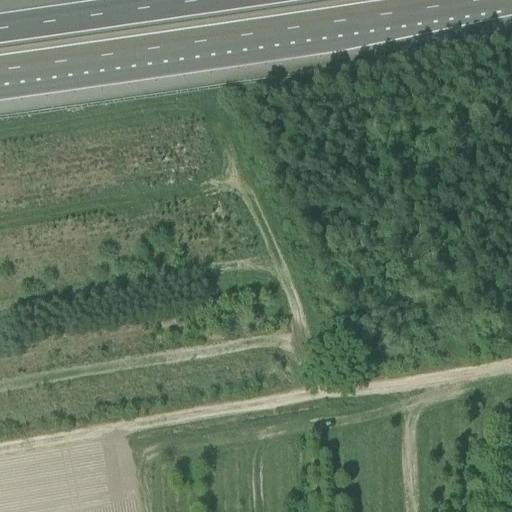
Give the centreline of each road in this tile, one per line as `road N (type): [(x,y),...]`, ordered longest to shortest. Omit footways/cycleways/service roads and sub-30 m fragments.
road 1 (track): [(511,365),(0,451)]
road 2 (motorway): [(0,66),(479,0)]
road 3 (motorway): [(198,0),(0,27)]
